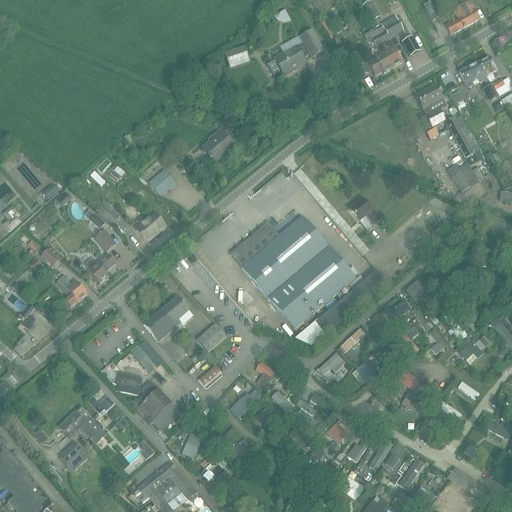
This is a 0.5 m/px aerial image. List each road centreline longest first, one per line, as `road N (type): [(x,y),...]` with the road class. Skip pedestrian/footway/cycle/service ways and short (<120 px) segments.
road 1 (tertiary): [(24,370),(338,116),(511,19)]
road 2 (unknown): [(60,340),(219,511)]
road 3 (unknown): [(278,330),(218,256),(255,219)]
road 4 (unknown): [(255,219),(283,205),(302,209),(357,275)]
